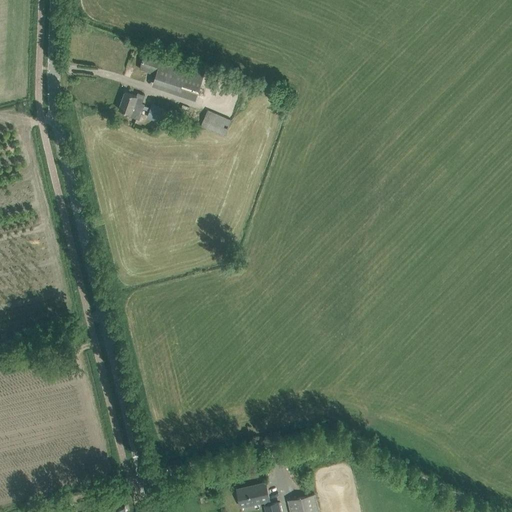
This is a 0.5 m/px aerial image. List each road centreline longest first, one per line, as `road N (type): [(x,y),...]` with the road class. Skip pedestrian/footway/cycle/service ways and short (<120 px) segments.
road 1 (tertiary): [(143,477),(58,130),(56,0)]
road 2 (unclassified): [(143,477),(332,434),(491,511)]
